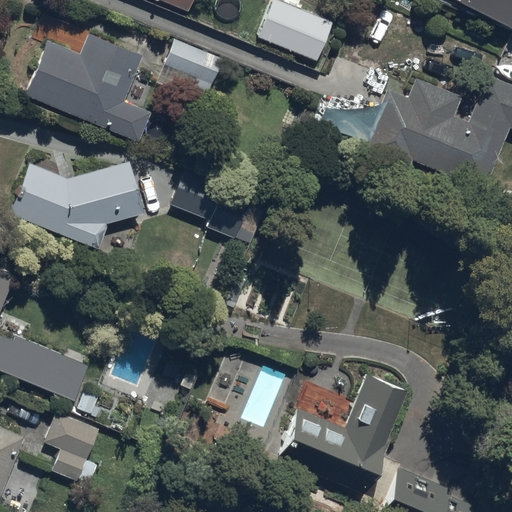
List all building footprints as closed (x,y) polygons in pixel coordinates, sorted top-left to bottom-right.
[(162,0),(186,9),(189,0),(162,0)] [(511,0),(454,0),(511,29),(511,0)] [(45,40),(23,93),(136,140),(148,112),(120,101),(139,55),(86,33),(77,54),(45,40)] [(220,58),(172,39),(162,64),(210,83),(220,58)] [(406,98),(385,90),(358,157),(403,176),(409,159),(481,188),(507,126),(511,128),(511,86),(485,76),(466,122),(450,116),(458,97),(414,79),(406,98)] [(8,212),(96,248),(104,226),(103,222),(140,212),(126,162),(65,178),(27,163),(8,212)] [(182,169),(168,203),(208,219),(205,226),(233,237),(249,196),(182,169)] [(0,369),(72,399),(86,365),(14,336),(12,340),(0,335),(0,303),(12,276),(0,270),(0,369)] [(276,457),(362,493),(405,391),(365,374),(342,428),(296,409),(276,457)] [(96,430),(55,413),(43,441),(60,448),(51,470),(75,480),(96,430)] [(0,490),(22,437),(0,427),(0,490)] [(445,488),(396,468),(377,511),(468,511),(471,506),(443,494),(445,488)]
